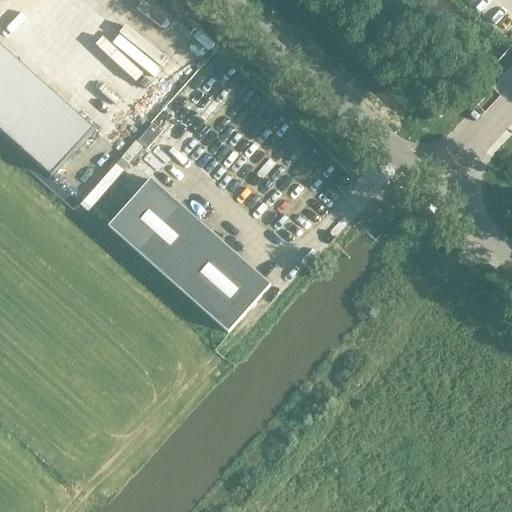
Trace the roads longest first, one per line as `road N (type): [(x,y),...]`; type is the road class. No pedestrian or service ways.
road 1 (tertiary): [(437,194),(223,0)]
road 2 (track): [(392,352),(439,287),(489,242)]
road 3 (track): [(209,367),(299,265)]
